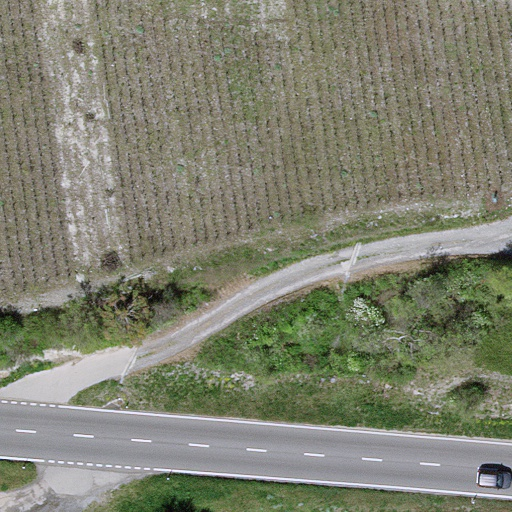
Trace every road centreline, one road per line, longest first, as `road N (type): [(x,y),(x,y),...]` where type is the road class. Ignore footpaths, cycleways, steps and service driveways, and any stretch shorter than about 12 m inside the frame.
road 1 (track): [(511,229),(331,254),(0,418)]
road 2 (secondary): [(0,426),(511,475)]
